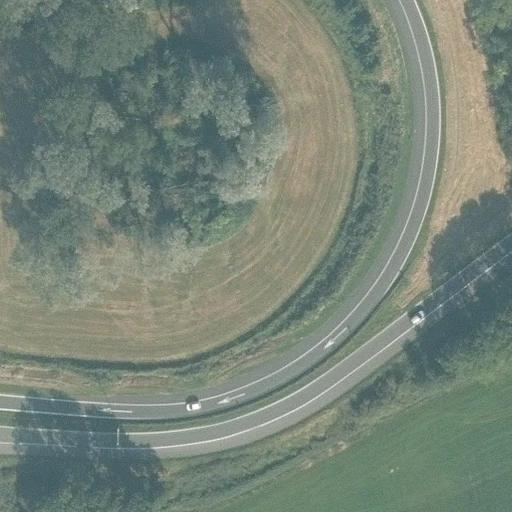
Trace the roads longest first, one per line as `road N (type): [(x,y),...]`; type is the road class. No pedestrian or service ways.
road 1 (motorway): [(405,0),(430,86),(426,176),(408,236),(351,324),(287,374),(199,407),(140,412),(0,402)]
road 2 (motorway): [(0,435),(130,443),(233,429),(304,397),(511,248)]
road 3 (track): [(255,511),(511,386)]
